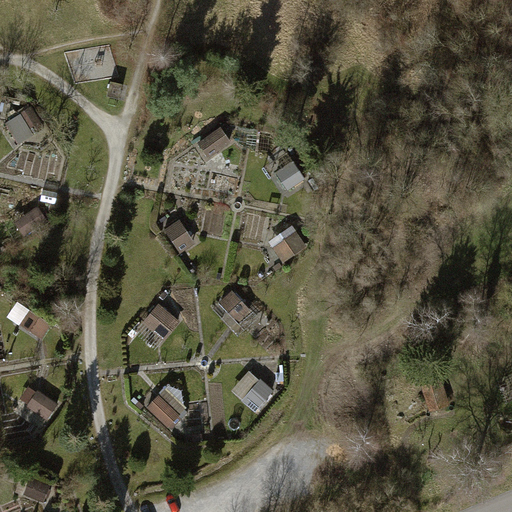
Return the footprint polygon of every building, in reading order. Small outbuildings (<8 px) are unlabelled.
[(123,86),(111,83),(108,98),(120,100),(123,86)] [(223,129),(201,144),(211,160),(234,145),(223,129)] [(184,221),(168,229),(181,254),(197,246),(184,221)] [(271,248),(287,266),(310,246),(294,228),(271,248)] [(235,286),(222,299),(241,318),(254,305),(235,286)] [(162,299),(147,317),(168,335),(183,316),(162,299)] [(259,407),(277,386),(253,366),(235,387),(259,407)] [(421,382),(430,413),(449,407),(439,376),(421,382)] [(150,399),(168,423),(194,405),(176,380),(150,399)] [(49,415),(60,399),(38,384),(28,401),(49,415)]
